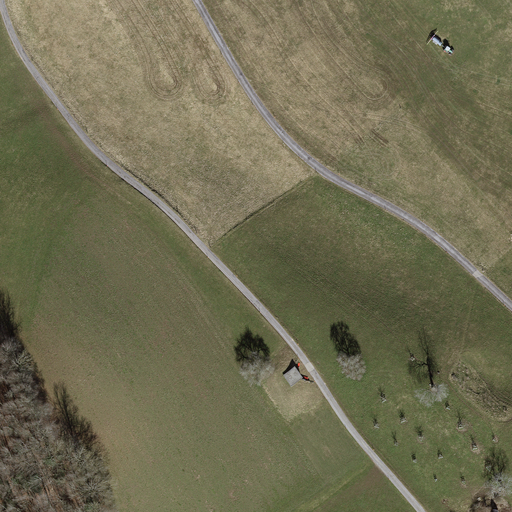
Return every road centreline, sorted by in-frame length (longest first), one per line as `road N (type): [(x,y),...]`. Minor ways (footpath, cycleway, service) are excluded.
road 1 (unclassified): [(423,511),(266,309),(179,216),(82,131),(24,56),(2,0)]
road 2 (unclassified): [(511,307),(401,215),(296,149),(259,107),(197,0)]
